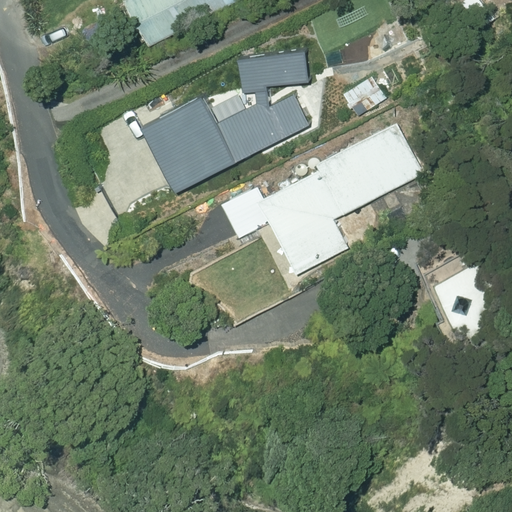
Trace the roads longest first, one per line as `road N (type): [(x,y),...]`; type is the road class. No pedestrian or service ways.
road 1 (residential): [(0,10),(72,268),(141,372)]
road 2 (unknown): [(298,0),(34,134)]
